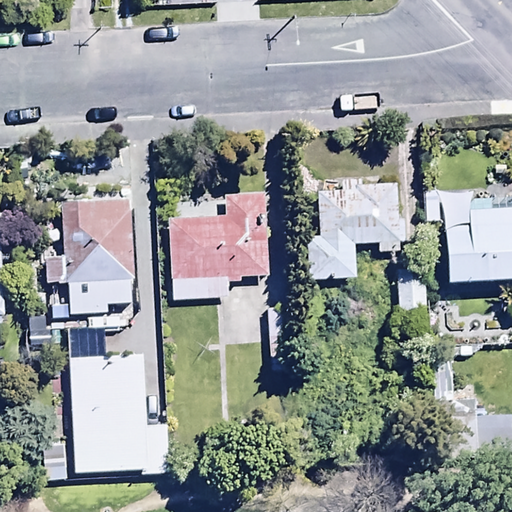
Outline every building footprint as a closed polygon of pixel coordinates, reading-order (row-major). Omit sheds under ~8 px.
[(353,286),(352,249),(376,249),(376,257),(405,257),(404,225),(394,225),(394,192),(358,192),(358,186),(338,186),(338,196),(315,197),(316,242),(304,242),(304,286),(353,286)] [(472,203),(460,217),(460,198),(440,198),(440,219),(460,219),(460,223),(466,222),(466,230),(442,231),(444,290),(511,287),(511,212),(488,214),(489,203),(472,203)] [(237,286),(237,283),(264,282),(259,201),(223,203),(224,222),(165,225),(170,306),(226,303),(225,286),(237,286)] [(130,285),(132,285),(129,204),(58,207),(60,263),(41,264),(43,289),(64,288),(66,322),(106,320),(105,312),(131,311),(130,285)] [(424,275),(394,276),(396,336),(425,335),(424,275)] [(287,377),(284,313),(264,314),(267,378),(287,377)] [(141,360),(65,364),(71,479),(139,475),(139,481),(166,480),(164,430),(158,430),(155,377),(142,377),(141,360)] [(64,475),(63,449),(40,450),(41,476),(64,475)]
